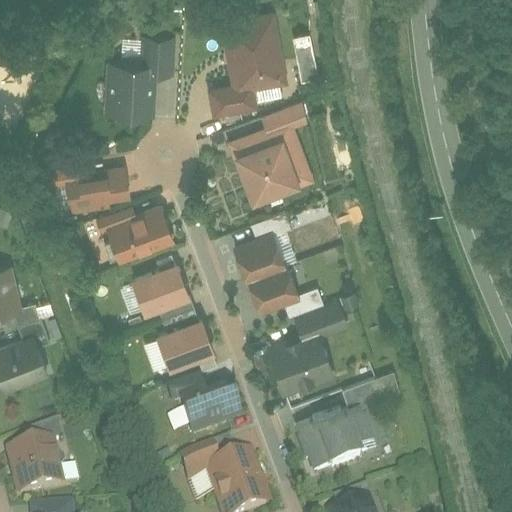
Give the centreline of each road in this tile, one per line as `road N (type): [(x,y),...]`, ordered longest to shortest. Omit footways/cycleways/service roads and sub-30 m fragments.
road 1 (residential): [(295,511),(164,157)]
road 2 (secondary): [(424,0),(457,203),(511,332)]
